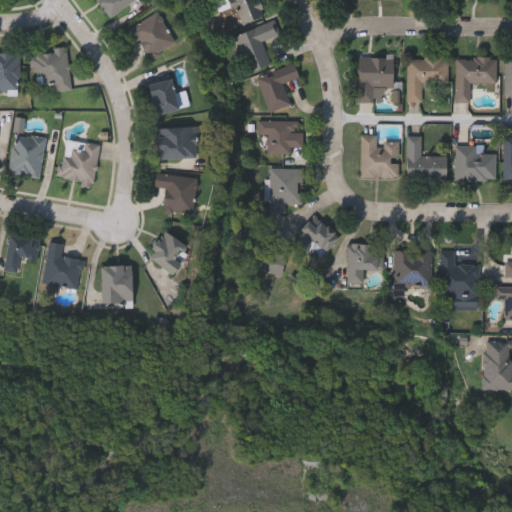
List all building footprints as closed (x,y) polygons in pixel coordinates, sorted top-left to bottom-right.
[(134,0),(107,18),(95,0),(134,0)] [(232,0),(256,0),(262,16),(241,23),(232,0)] [(127,46),(120,31),(159,13),(174,45),(148,57),(140,40),(127,46)] [(233,35),(273,20),(279,34),(260,41),(269,64),(247,73),(233,35)] [(65,49),(70,90),(54,91),(53,84),(34,86),(30,53),(65,49)] [(0,91),(0,52),(18,52),(17,92),(0,91)] [(405,102),(406,56),(447,58),(446,84),(421,83),(421,102),(405,102)] [(504,56),(511,56),(511,94),(503,94),(504,56)] [(469,83),(469,102),(454,102),(454,57),(496,57),(496,83),(469,83)] [(356,103),(356,58),(392,58),(392,88),(399,88),(399,103),(356,103)] [(266,112),(255,77),(293,65),(297,78),(281,83),(288,105),(266,112)] [(178,110),(153,116),(145,85),(170,79),(178,110)] [(256,135),(256,120),(297,121),(297,131),(301,131),(301,147),(290,147),(290,154),(266,153),(266,135),(256,135)] [(157,158),(157,127),(194,127),(194,158),(157,158)] [(36,179),(5,172),(14,132),(46,140),(36,179)] [(359,178),(360,135),(376,136),(376,142),(397,142),(397,179),(359,178)] [(446,181),(405,181),(405,136),(420,136),(420,156),(446,156),(446,181)] [(93,185),(59,181),(64,140),(98,144),(93,185)] [(502,140),(511,140),(511,180),(502,180),(502,140)] [(454,181),(454,146),(475,146),(475,154),(494,154),(494,181),(454,181)] [(301,168),(301,203),(284,203),(284,212),(268,212),(268,168),(301,168)] [(153,187),(154,173),(196,177),(192,214),(162,211),(164,188),(153,187)] [(325,252),(309,241),(303,248),(293,241),(311,215),(338,234),(325,252)] [(149,240),(175,233),(181,254),(175,256),(178,269),(159,275),(149,240)] [(2,271),(6,235),(38,239),(35,262),(17,260),(16,273),(2,271)] [(41,284),(47,242),(62,244),(60,256),(84,260),(79,290),(41,284)] [(362,269),(361,284),(346,284),(347,243),(382,244),(382,270),(362,269)] [(285,256),(278,277),(256,270),(263,250),(285,256)] [(393,250),(430,250),(430,286),(393,286),(393,250)] [(478,264),(478,296),(438,296),(438,264),(478,264)] [(100,306),(100,266),(130,266),(130,306),(100,306)] [(511,320),(503,320),(503,300),(494,300),(494,286),(511,286),(511,320)] [(511,339),(511,390),(482,389),(483,339),(511,339)]
